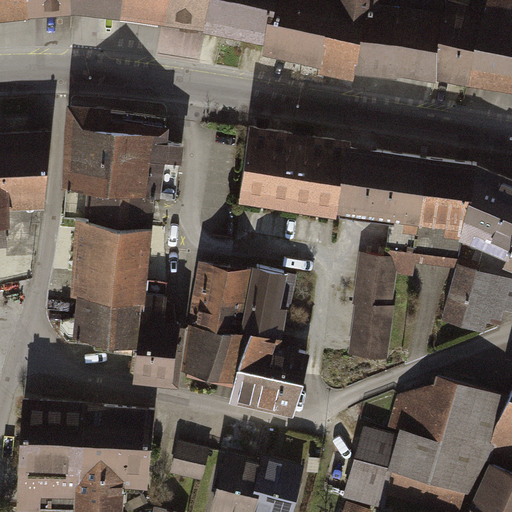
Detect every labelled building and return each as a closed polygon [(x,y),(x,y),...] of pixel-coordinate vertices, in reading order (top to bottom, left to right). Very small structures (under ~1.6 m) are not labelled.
[(0,0),(0,15),(63,14),(62,0),(0,0)] [(62,0),(63,14),(94,14),(117,14),(116,0),(62,0)] [(116,0),(117,14),(206,27),(267,44),(275,0),(116,0)] [(275,0),(267,44),(265,53),(319,64),(435,78),(443,11),(381,3),(381,0),(275,0)] [(511,6),(467,0),(443,0),(443,11),(435,78),(511,90),(511,6)] [(167,111),(66,102),(64,219),(77,221),(151,229),(154,198),(177,198),(182,144),(164,143),(167,111)] [(345,138),(247,123),(235,200),(335,216),(334,210),(344,143),(345,138)] [(0,248),(10,248),(7,209),(43,206),(37,127),(9,129),(0,129),(0,248)] [(472,162),(344,143),(334,210),(351,212),(461,229),(472,162)] [(511,179),(472,162),(458,241),(506,258),(503,269),(511,272),(511,179)] [(151,229),(77,221),(70,293),(77,294),(143,300),(151,229)] [(400,255),(360,250),(350,354),(391,359),(400,255)] [(300,275),(199,259),(181,369),(233,383),(229,398),(293,412),(311,341),(277,333),(283,306),(294,309),(300,275)] [(511,279),(454,263),(444,319),(501,330),(506,311),(511,312),(511,279)] [(143,300),(77,294),(73,335),(136,341),(132,376),(172,379),(179,303),(143,300)] [(429,511),(463,511),(501,393),(439,378),(433,389),(399,394),(391,426),(365,421),(347,498),(387,509),(391,498),(429,511)] [(511,394),(488,446),(511,456),(511,394)] [(42,399),(24,399),(20,507),(121,510),(122,484),(149,485),(151,402),(42,399)] [(211,445),(177,438),(170,471),(204,479),(211,445)] [(261,463),(223,453),(208,511),(298,511),(310,463),(264,452),(261,463)] [(511,511),(511,474),(487,463),(469,511),(511,511)]
